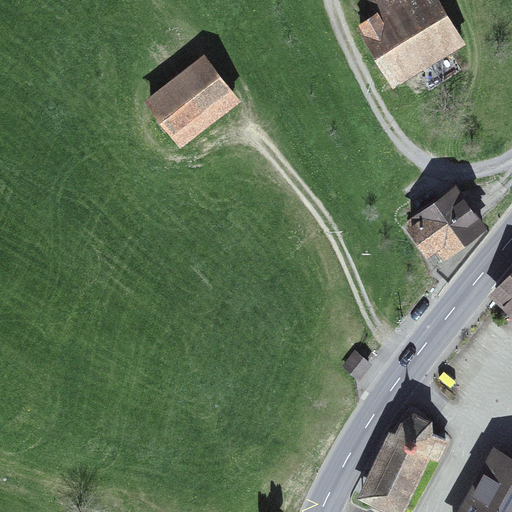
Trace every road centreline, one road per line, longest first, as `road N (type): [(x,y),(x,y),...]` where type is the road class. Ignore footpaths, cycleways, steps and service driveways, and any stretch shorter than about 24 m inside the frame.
road 1 (secondary): [(320,511),(379,405),(511,240)]
road 2 (track): [(247,125),(332,231),(373,323),(411,362)]
road 3 (track): [(511,156),(472,171),(432,165),(408,151),(364,79),(333,0)]
